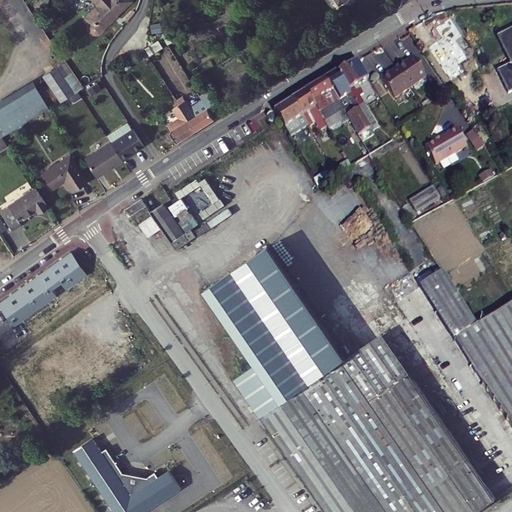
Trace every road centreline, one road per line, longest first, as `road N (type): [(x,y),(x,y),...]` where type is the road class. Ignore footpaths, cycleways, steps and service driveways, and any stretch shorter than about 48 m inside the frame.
road 1 (residential): [(83,221),(292,511)]
road 2 (tertiary): [(162,166),(419,6)]
road 3 (residential): [(162,166),(107,78),(109,59),(143,0)]
